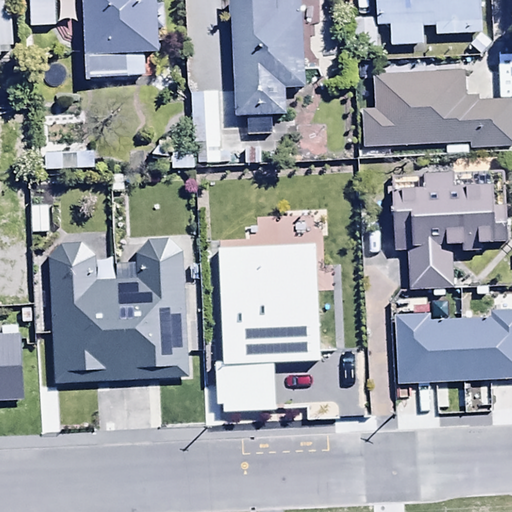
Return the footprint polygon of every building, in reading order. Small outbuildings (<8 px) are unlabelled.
[(0,0),(0,48),(10,48),(7,0),(0,0)] [(52,0),(27,0),(28,30),(53,29),(52,0)] [(83,0),(86,81),(144,79),(144,51),(159,51),(157,0),(83,0)] [(302,0),(229,0),(234,118),(284,116),(283,88),(306,87),(302,0)] [(480,0),(374,0),(375,24),(389,24),(390,47),(424,45),(423,27),(433,26),(433,34),(481,32),(480,0)] [(462,73),(372,76),(373,110),(359,111),(361,148),(469,145),(470,154),(511,152),(511,100),(479,102),(478,97),(463,98),(462,73)] [(218,151),(217,92),(190,93),(191,152),(168,153),(169,170),(193,169),(193,165),(229,164),(229,151),(218,151)] [(44,153),(44,171),(93,171),(93,153),(44,153)] [(352,238),(350,166),(287,167),(289,220),(298,219),(299,240),(352,238)] [(27,170),(12,171),(14,201),(29,200),(27,170)] [(421,188),(391,189),(394,253),(405,252),(407,293),(453,291),(451,243),(460,243),(460,252),(478,251),(478,245),(505,244),(503,208),(492,209),(491,186),(460,187),(459,175),(421,177),(421,188)] [(47,207),(28,207),(29,234),(47,234),(47,207)] [(24,234),(0,235),(0,299),(27,298),(24,234)] [(47,262),(55,387),(188,382),(184,279),(192,279),(191,238),(123,241),(123,250),(115,250),(116,280),(95,281),(94,244),(61,246),(47,262)] [(338,385),(337,286),(321,286),(321,276),(282,277),(282,255),(238,256),(239,283),(245,283),(245,329),(262,328),(262,372),(266,372),(266,386),(338,385)] [(0,403),(21,402),(18,334),(16,326),(0,326),(0,403)]
